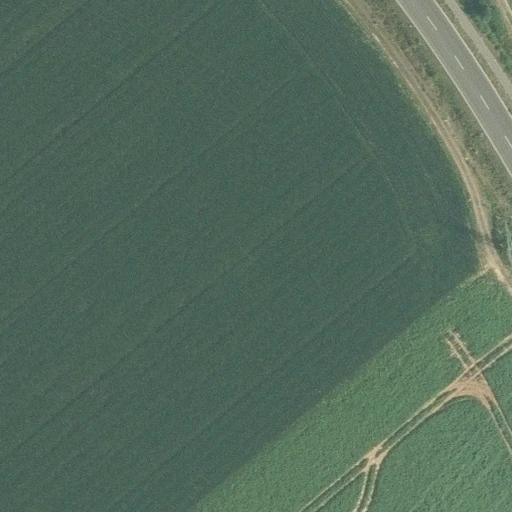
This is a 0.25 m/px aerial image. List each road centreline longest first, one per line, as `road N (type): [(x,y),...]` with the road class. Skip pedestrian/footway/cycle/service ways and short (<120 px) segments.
road 1 (track): [(348,0),(475,188),(485,247),(511,288)]
road 2 (secondary): [(511,153),(414,0)]
